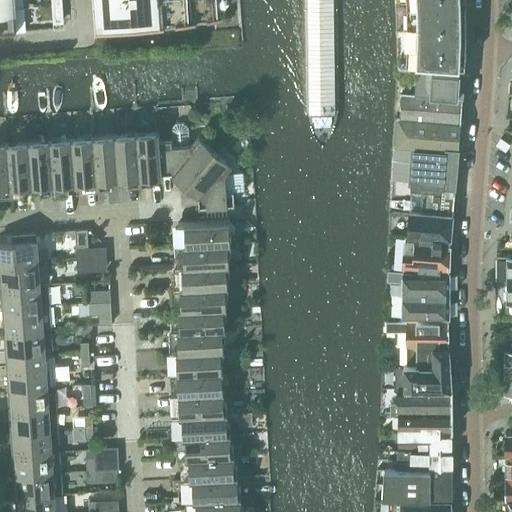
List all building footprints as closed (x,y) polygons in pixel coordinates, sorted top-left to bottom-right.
[(0,0),(0,11),(16,10),(15,8),(14,0),(0,0)] [(99,0),(102,28),(220,20),(220,17),(219,18),(217,0),(99,0)] [(413,56),(413,61),(466,65),(468,31),(467,0),(407,0),(408,28),(407,55),(413,56)] [(62,5),(54,5),(55,20),(63,20),(62,5)] [(0,31),(25,30),(23,7),(15,8),(16,10),(0,11),(0,31)] [(404,81),(404,95),(435,98),(435,92),(464,94),(466,71),(466,65),(413,61),(413,81),(404,81)] [(404,95),(403,117),(462,119),(464,94),(435,92),(435,98),(404,95)] [(402,117),(400,141),(459,147),(462,119),(403,117),(402,117)] [(173,174),(186,185),(216,149),(199,135),(192,143),(189,143),(188,127),(183,122),(176,123),(172,128),(173,137),(161,138),(160,138),(162,166),(163,166),(173,166),(173,174)] [(163,175),(163,166),(162,166),(160,138),(161,138),(160,130),(158,130),(158,131),(138,132),(141,176),(161,174),(161,175),(163,175)] [(120,178),(141,176),(138,132),(116,134),(120,178)] [(98,179),(120,178),(116,134),(95,135),(98,179)] [(77,181),(98,179),(95,135),(73,137),(77,181)] [(55,182),(77,181),(73,137),(52,139),(55,182)] [(34,184),(55,182),(52,139),(30,140),(34,184)] [(12,186),(34,184),(30,140),(9,142),(12,186)] [(425,191),(424,212),(454,214),(459,147),(400,141),(400,142),(417,143),(414,190),(425,191)] [(0,186),(12,186),(9,142),(0,142),(0,186)] [(216,149),(186,185),(199,195),(207,195),(208,207),(235,204),(234,190),(228,191),(226,172),(233,164),(216,149)] [(408,235),(407,236),(452,238),(454,214),(424,212),(424,213),(412,212),(410,236),(408,235)] [(187,223),(187,242),(188,244),(232,241),(231,233),(236,227),(231,221),(230,219),(179,222),(179,223),(187,223)] [(89,240),(88,229),(76,230),(77,241),(89,240)] [(0,265),(39,262),(37,232),(13,234),(13,241),(0,242),(0,265)] [(407,236),(406,271),(413,271),(413,269),(450,271),(452,238),(407,236)] [(185,244),(186,264),(186,265),(230,263),(230,254),(232,254),(232,241),(188,244),(187,242),(177,243),(178,244),(185,244)] [(77,247),(77,259),(85,258),(85,246),(77,247)] [(85,258),(77,259),(78,271),(86,270),(85,258)] [(5,279),(5,286),(41,283),(39,262),(0,265),(0,274),(0,279),(5,279)] [(184,265),(185,285),(185,286),(229,284),(228,275),(231,275),(230,263),(186,265),(186,264),(176,264),(176,265),(184,265)] [(405,280),(405,294),(450,294),(450,271),(413,269),(413,271),(406,271),(392,270),(391,279),(405,280)] [(1,293),(2,308),(50,304),(49,283),(41,283),(5,286),(6,293),(1,293)] [(182,286),(183,306),(183,307),(227,305),(227,297),(229,296),(229,284),(185,286),(185,285),(175,286),(175,287),(182,286)] [(80,302),(88,302),(110,300),(109,288),(79,290),(80,302)] [(450,294),(405,294),(405,316),(450,316),(450,294)] [(110,300),(88,302),(88,314),(99,313),(99,323),(111,322),(110,300)] [(50,304),(2,308),(4,322),(8,322),(9,329),(52,326),(50,304)] [(181,308),(182,328),(182,329),(226,327),(226,318),(228,318),(227,305),(183,307),(183,306),(173,307),(173,308),(181,308)] [(408,329),(409,347),(435,346),(450,346),(449,320),(387,319),(387,329),(408,329)] [(6,352),(10,351),(10,350),(45,348),(53,347),(52,326),(9,329),(9,336),(5,336),(6,352)] [(180,329),(181,349),(181,350),(225,348),(224,339),(227,339),(226,327),(182,329),(182,328),(172,328),(172,329),(180,329)] [(81,341),(82,353),(90,353),(89,341),(81,341)] [(405,365),(406,387),(453,387),(451,367),(451,366),(451,365),(450,361),(451,361),(451,360),(451,359),(450,346),(435,346),(436,366),(420,366),(420,364),(409,364),(405,364),(405,365)] [(420,364),(420,366),(436,366),(435,346),(409,347),(409,364),(420,364)] [(10,351),(11,366),(47,364),(46,355),(45,348),(10,350),(10,351)] [(171,372),(179,371),(223,369),(223,360),(225,360),(225,348),(181,350),(181,349),(171,349),(171,351),(178,350),(179,370),(169,371),(169,374),(171,374),(171,372)] [(90,353),(82,353),(83,365),(91,365),(90,353)] [(7,373),(8,388),(56,385),(54,355),(46,355),(47,364),(11,366),(12,373),(7,373)] [(179,371),(180,393),(224,391),(224,385),(229,380),(224,375),(223,369),(179,371)] [(91,383),(83,383),(84,395),(92,395),(91,383)] [(14,402),(14,409),(58,406),(56,385),(8,388),(9,402),(14,402)] [(386,411),(453,411),(453,387),(406,387),(399,388),(400,404),(391,403),(391,411),(386,411)] [(174,415),(184,415),(184,414),(228,412),(227,399),(225,399),(224,391),(180,393),(172,393),(171,391),(170,392),(170,394),(180,394),(181,414),(174,414),(174,415)] [(10,417),(11,431),(59,428),(58,406),(14,409),(15,416),(10,417)] [(453,411),(386,411),(386,415),(400,415),(400,446),(454,446),(453,411)] [(177,437),(187,436),(187,435),(231,433),(231,420),(228,420),(228,412),(184,414),(184,415),(185,435),(177,435),(177,437)] [(252,425),(252,413),(240,413),(241,426),(252,425)] [(85,414),(85,426),(93,426),(93,414),(85,414)] [(93,426),(85,426),(86,438),(94,438),(93,426)] [(17,445),(17,452),(60,449),(59,428),(11,431),(12,445),(17,445)] [(181,458),(191,457),(191,456),(235,454),(234,441),(232,441),(231,433),(187,435),(187,436),(188,456),(181,456),(181,458)] [(13,460),(14,474),(62,471),(60,449),(17,452),(18,459),(13,460)] [(399,460),(417,460),(417,459),(430,459),(430,464),(453,464),(453,450),(399,450),(399,460)] [(184,479),(194,478),(194,477),(238,475),(237,462),(235,463),(235,454),(191,456),(191,457),(192,477),(184,477),(184,479)] [(87,457),(88,469),(96,469),(95,457),(87,457)] [(385,469),(385,483),(453,483),(453,464),(430,464),(430,459),(417,459),(417,460),(399,460),(399,469),(385,469)] [(96,469),(88,469),(88,481),(96,481),(96,469)] [(62,471),(14,474),(15,488),(19,488),(20,495),(55,493),(63,492),(62,471)] [(188,500),(198,499),(198,498),(242,496),(241,484),(239,484),(238,475),(194,477),(194,478),(195,498),(188,499),(188,500)] [(453,483),(385,483),(384,497),(419,498),(453,497),(453,483)] [(16,503),(16,511),(56,511),(55,493),(20,495),(20,502),(16,503)] [(244,511),(244,505),(242,505),(242,496),(198,498),(198,499),(198,511),(244,511)] [(452,499),(390,499),(390,511),(451,511),(452,511),(453,511),(453,508),(452,508),(452,499)] [(89,501),(89,511),(97,511),(97,500),(89,501)]
